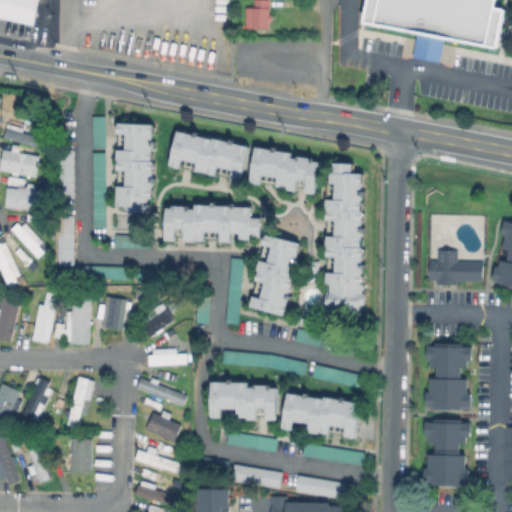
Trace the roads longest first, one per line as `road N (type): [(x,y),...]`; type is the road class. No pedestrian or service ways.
road 1 (residential): [(389,511),(399,130)]
road 2 (secondary): [(68,69),(230,102)]
